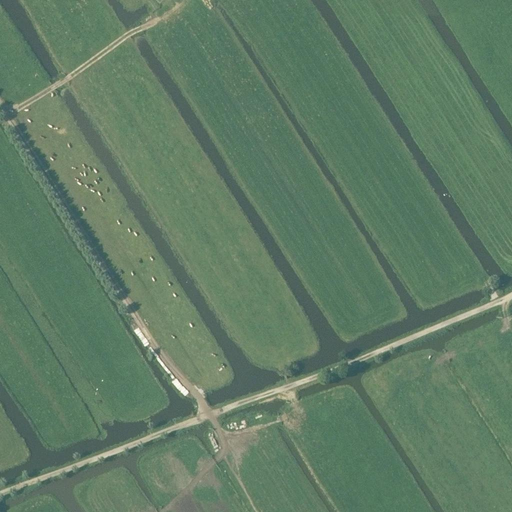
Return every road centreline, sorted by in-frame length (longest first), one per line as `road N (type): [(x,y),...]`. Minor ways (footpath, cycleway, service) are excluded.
road 1 (track): [(209,416),(168,367),(0,104)]
road 2 (track): [(496,301),(293,0)]
road 3 (track): [(209,416),(310,383),(511,294)]
road 4 (track): [(0,495),(209,416)]
